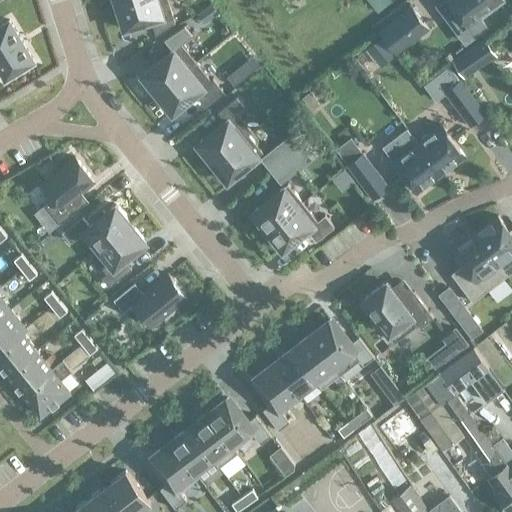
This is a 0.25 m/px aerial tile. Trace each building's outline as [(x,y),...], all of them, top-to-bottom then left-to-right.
[(175,21),(168,0),(131,0),(117,4),(124,27),(151,19),(156,34),(175,22),(175,21)] [(368,0),(378,11),(391,0),(368,0)] [(449,0),(459,13),(451,19),(468,41),(488,26),(481,16),(502,0),(449,0)] [(197,13),(204,22),(217,12),(211,3),(197,13)] [(411,5),(380,30),(396,52),(428,28),(411,5)] [(35,62),(9,19),(0,24),(0,72),(5,81),(35,62)] [(196,61),(182,43),(192,35),(184,25),(164,39),(173,49),(142,74),(157,93),(196,61)] [(377,61),(390,51),(380,38),(367,48),(377,61)] [(454,60),(465,75),(495,54),(484,39),(454,60)] [(223,89),(213,77),(211,79),(196,61),(157,93),(172,111),(195,93),(204,104),(223,89)] [(449,65),(424,84),(436,100),(446,92),(470,124),(485,112),(461,79),(460,79),(449,65)] [(252,130),(237,111),(244,105),(237,96),(218,111),(225,120),(198,142),(213,161),(248,133),(252,130)] [(0,118),(0,135),(2,138),(14,128),(4,115),(0,118)] [(465,155),(441,123),(417,141),(441,173),(442,173),(441,171),(449,165),(450,166),(465,155)] [(407,128),(383,146),(393,159),(417,191),(432,180),(431,178),(440,172),(441,173),(417,141),(407,128)] [(263,151),(248,133),(213,161),(227,180),(263,151)] [(44,139),(15,145),(18,156),(46,149),(44,139)] [(271,170),(290,155),(281,143),(262,158),(271,170)] [(388,185),(363,152),(348,164),(373,197),(388,185)] [(300,167),(290,155),(271,170),(281,181),(300,167)] [(75,156),(41,183),(53,198),(45,204),(60,222),(69,215),(61,205),(94,179),(75,156)] [(268,230),(303,201),(288,183),(253,211),(268,230)] [(316,240),(334,226),(325,214),(318,220),(303,201),(268,230),(271,234),(268,237),(277,248),(281,246),(283,248),(306,229),(316,240)] [(99,248),(130,222),(115,204),(89,225),(82,216),(63,231),(71,241),(84,229),(99,247),(99,248)] [(10,235),(20,241),(33,221),(23,214),(10,235)] [(498,215),(475,232),(507,274),(511,270),(511,233),(498,215)] [(124,258),(146,241),(130,222),(99,248),(99,247),(91,253),(106,272),(101,276),(109,286),(131,267),(124,258)] [(475,232),(453,249),(466,267),(467,267),(466,271),(463,274),(463,273),(456,279),(472,301),(507,274),(475,232)] [(29,263),(21,253),(14,259),(22,269),(29,263)] [(270,263),(276,273),(291,265),(286,255),(270,263)] [(37,273),(29,263),(22,269),(29,279),(37,273)] [(135,281),(113,299),(123,311),(134,302),(153,324),(187,296),(168,273),(144,293),(135,281)] [(433,316),(414,291),(402,300),(387,280),(363,299),(395,341),(417,323),(420,327),(433,316)] [(438,293),(455,316),(465,308),(448,286),(438,293)] [(59,300),(51,290),(44,297),(52,306),(59,300)] [(0,317),(11,309),(0,295),(0,317)] [(67,310),(59,300),(52,306),(60,316),(67,310)] [(0,348),(22,330),(22,331),(26,328),(11,309),(0,317),(0,348)] [(90,315),(84,320),(90,327),(96,322),(90,315)] [(374,356),(359,336),(349,343),(330,318),(310,334),(340,374),(359,359),(363,364),(374,356)] [(89,338),(81,328),(74,334),(82,344),(89,338)] [(37,349),(22,331),(22,330),(0,348),(0,364),(7,373),(37,349)] [(185,357),(195,350),(181,330),(171,338),(185,357)] [(340,374),(310,334),(298,342),(299,344),(293,349),(317,380),(316,380),(322,388),(340,374)] [(97,347),(89,338),(82,344),(90,353),(97,347)] [(455,392),(490,367),(474,345),(439,370),(455,392)] [(52,368),(52,367),(37,349),(7,373),(22,392),(52,368)] [(317,380),(293,349),(286,354),(285,352),(274,361),(298,394),(299,393),(316,380),(317,380)] [(70,390),(61,379),(72,370),(63,358),(52,367),(52,368),(22,392),(41,414),(70,390)] [(283,412),(302,397),(299,393),(298,394),(274,361),(254,376),(273,401),(263,409),(278,429),(289,421),(283,412)] [(478,425),(455,392),(439,370),(405,396),(420,417),(419,418),(444,450),(463,435),(482,461),(497,450),(496,449),(495,449),(478,425)] [(502,433),(511,426),(511,420),(492,385),(479,392),(502,433)] [(271,435),(256,414),(246,422),(227,397),(207,412),(235,448),(253,434),(260,443),(271,435)] [(366,407),(348,421),(354,428),(364,421),(371,415),(366,407)] [(380,426),(396,448),(420,429),(404,408),(380,426)] [(235,448),(207,412),(189,426),(214,458),(213,459),(219,467),(238,452),(235,448)] [(343,436),(354,428),(348,421),(338,428),(343,436)] [(214,458),(189,426),(171,440),(195,472),(196,472),(213,459),(214,458)] [(498,439),(492,444),(496,449),(497,450),(507,464),(511,470),(511,449),(502,436),(498,439)] [(180,490),(199,475),(196,472),(195,472),(171,440),(151,455),(170,480),(160,487),(175,508),(186,499),(180,490)] [(511,511),(511,470),(506,463),(486,479),(511,511)] [(137,511),(150,502),(126,469),(113,479),(107,484),(128,511),(137,511)] [(424,511),(429,509),(414,489),(410,483),(402,489),(390,498),(400,511),(424,511)] [(128,511),(107,484),(100,489),(88,498),(99,511),(128,511)] [(258,496),(252,488),(242,495),(247,503),(258,496)] [(463,511),(449,494),(429,509),(431,511),(463,511)] [(237,511),(247,503),(242,495),(232,503),(237,511)] [(99,511),(88,498),(77,507),(70,511),(99,511)]
